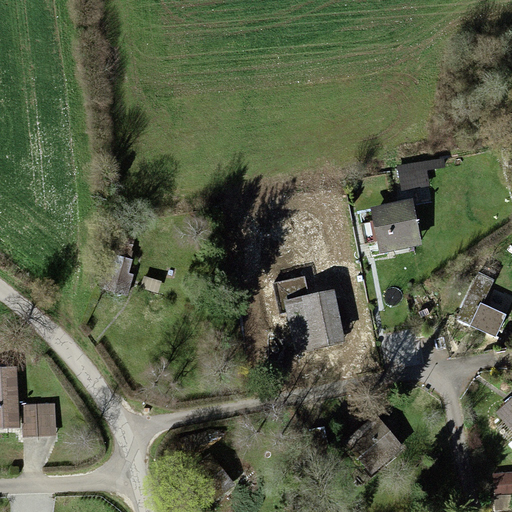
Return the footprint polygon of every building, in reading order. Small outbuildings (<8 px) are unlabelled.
[(407,201),(369,208),(377,250),(415,243),(407,201)] [(111,257),(102,289),(124,295),(133,262),(111,257)] [(473,274),(453,318),(495,337),(505,315),(482,305),(492,283),(473,274)] [(300,279),(269,286),(275,311),(286,308),(295,350),(342,339),(332,291),(304,298),(300,279)] [(0,369),(0,428),(11,428),(9,369),(0,369)] [(511,382),(511,396),(492,415),(510,434),(511,431),(511,372),(507,377),(511,382)] [(22,407),(23,436),(36,436),(36,407),(22,407)] [(373,416),(340,442),(369,477),(401,450),(373,416)] [(229,481),(207,456),(184,476),(207,501),(229,481)]
